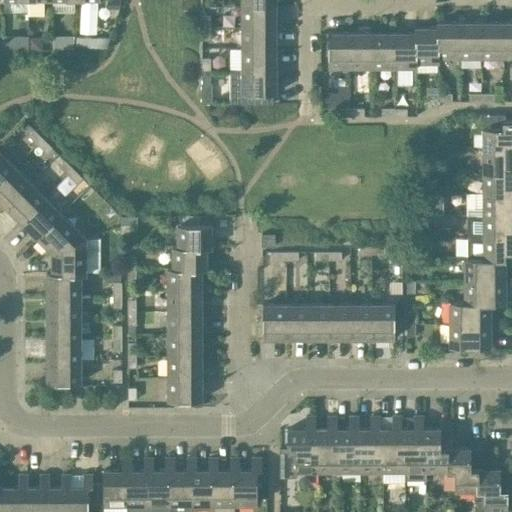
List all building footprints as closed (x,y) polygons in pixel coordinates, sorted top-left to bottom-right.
[(51,0),(28,0),(28,14),(44,14),(44,0),(51,0)] [(242,17),(242,26),(276,26),(276,5),(242,5),(229,5),(229,18),(242,17)] [(202,27),(211,27),(210,14),(202,14),(202,27)] [(439,55),(460,55),(460,21),(438,21),(438,26),(438,55),(439,55)] [(460,55),(481,55),(482,21),(460,21),(460,55)] [(481,55),(503,55),(503,21),(482,21),(481,55)] [(511,21),(503,21),(503,55),(511,55),(511,21)] [(276,48),(276,26),(242,26),(242,48),(276,48)] [(416,26),(416,31),(417,31),(416,61),(417,61),(439,61),(439,55),(438,55),(438,26),(416,26)] [(202,27),(202,39),(211,39),(211,27),(202,27)] [(352,66),(351,31),(329,32),(329,66),(352,66)] [(373,31),(351,31),(352,66),(373,66),(373,31)] [(373,66),(395,66),(394,31),(373,31),(373,66)] [(417,31),(416,31),(394,31),(395,66),(417,66),(417,61),(416,61),(417,31)] [(4,49),(16,49),(16,35),(4,35),(4,49)] [(54,49),(67,49),(67,35),(54,35),(54,49)] [(42,43),(36,36),(29,37),(29,49),(42,49),(42,43)] [(108,37),(77,37),(77,47),(108,47),(108,37)] [(242,48),(242,69),(276,70),(276,48),(242,48)] [(202,57),(202,70),(210,70),(211,57),(202,57)] [(276,70),(242,69),(230,69),(230,102),(272,102),(272,92),(276,92),(276,70)] [(210,82),(210,70),(202,70),(202,82),(210,82)] [(439,101),(452,101),(452,92),(439,93),(439,97),(439,101)] [(482,101),(482,92),(469,92),(469,101),(482,101)] [(482,101),(495,101),(495,92),(482,92),(482,101)] [(439,106),(439,101),(439,97),(427,97),(427,106),(439,106)] [(352,116),(352,107),(339,107),(339,116),(352,116)] [(364,107),(352,107),(352,116),(364,116),(364,107)] [(394,116),(395,107),(382,107),(382,116),(394,116)] [(407,107),(395,107),(394,116),(407,115),(407,107)] [(483,114),(483,150),(504,150),(504,142),(511,141),(511,118),(504,119),(504,114),(483,114)] [(43,137),(34,128),(28,134),(37,143),(43,137)] [(43,137),(37,143),(46,152),(52,146),(43,137)] [(511,141),(504,142),(504,150),(483,150),(483,171),(504,171),(504,163),(511,163),(511,141)] [(0,180),(15,165),(0,150),(0,180)] [(59,165),(68,174),(74,168),(65,159),(59,165)] [(483,171),(483,192),(504,193),(504,185),(511,184),(511,163),(504,163),(504,171),(483,171)] [(0,180),(0,198),(6,205),(30,181),(15,165),(0,180)] [(83,177),(74,168),(68,174),(77,183),(83,177)] [(6,205),(21,220),(46,196),(30,181),(6,205)] [(511,184),(504,185),(504,193),(483,192),(483,214),(505,214),(504,206),(511,206),(511,184)] [(21,220),(37,235),(61,211),(46,196),(21,220)] [(443,196),(425,196),(425,213),(443,214),(443,196)] [(511,206),(504,206),(505,214),(483,214),(469,214),(469,236),(483,235),(504,236),(504,228),(511,227),(511,206)] [(37,235),(52,250),(86,236),(61,211),(37,235)] [(177,223),(177,245),(177,246),(207,246),(207,247),(211,247),(211,214),(200,215),(200,223),(177,223)] [(121,236),(127,236),(130,236),(130,224),(121,224),(121,236)] [(469,257),(483,257),(484,258),(506,257),(506,250),(511,250),(511,227),(504,228),(504,236),(483,235),(469,236),(469,257)] [(275,233),(261,233),(261,245),(262,245),(275,245),(275,233)] [(86,273),(86,236),(52,250),(52,271),(52,272),(81,272),(81,273),(86,273)] [(417,256),(417,247),(411,241),(402,241),(402,256),(417,256)] [(360,253),(372,253),(372,244),(359,245),(360,253)] [(372,244),(372,253),(385,253),(385,244),(372,244)] [(207,268),(207,247),(207,246),(177,246),(177,245),(172,245),(172,267),(172,268),(202,267),(202,268),(207,268)] [(298,250),(286,251),(285,259),(298,259),(298,250)] [(329,251),(329,259),(341,259),(341,250),(329,251)] [(286,251),(273,251),(273,259),(285,259),(286,251)] [(316,259),(329,259),(329,251),(316,251),(316,259)] [(127,255),(127,268),(136,268),(136,255),(127,255)] [(402,257),(402,269),(410,269),(410,257),(402,257)] [(506,279),(506,257),(484,258),(483,257),(469,257),(465,257),(465,279),(506,279)] [(167,267),(167,289),(202,289),(202,268),(202,267),(172,268),(172,267),(167,267)] [(136,280),(136,268),(127,268),(128,280),(136,280)] [(81,294),(81,273),(81,272),(52,272),(52,271),(47,271),(47,294),(81,294)] [(113,294),(122,294),(121,274),(105,273),(105,281),(113,281),(113,294)] [(491,301),(491,302),(506,302),(506,279),(465,279),(465,300),(465,301),(491,301)] [(407,280),(407,292),(415,293),(415,280),(407,280)] [(167,289),(167,311),(202,311),(202,289),(167,289)] [(47,294),(47,315),(81,315),(81,294),(47,294)] [(122,306),(122,294),(113,294),(113,306),(122,306)] [(128,298),(128,311),(136,311),(136,298),(128,298)] [(450,300),(450,323),(491,323),(491,302),(491,301),(465,301),(465,300),(450,300)] [(286,337),(286,303),(263,303),(263,337),(286,337)] [(307,303),(286,303),(286,337),(308,337),(307,303)] [(329,303),(307,303),(308,337),(329,337),(329,303)] [(351,303),(329,303),(329,337),(351,337),(351,303)] [(351,337),(372,337),(372,303),(351,303),(351,337)] [(395,303),(372,303),(372,337),(395,337),(395,303)] [(407,310),(407,323),(416,323),(415,310),(407,310)] [(136,323),(136,311),(128,311),(128,323),(136,323)] [(167,311),(168,333),(202,333),(202,311),(167,311)] [(81,337),(81,315),(47,315),(47,337),(81,337)] [(416,335),(416,323),(407,323),(407,335),(416,335)] [(491,345),(491,323),(450,323),(450,345),(491,345)] [(121,337),(122,324),(113,324),(113,337),(121,337)] [(168,333),(168,355),(202,354),(202,333),(168,333)] [(47,337),(47,358),(81,359),(81,337),(47,337)] [(121,337),(113,337),(113,349),(121,349),(121,337)] [(128,341),(128,354),(136,354),(136,341),(128,341)] [(136,367),(136,354),(128,354),(128,367),(136,367)] [(168,355),(168,376),(202,376),(202,354),(168,355)] [(81,359),(47,358),(47,381),(81,381),(81,359)] [(122,381),(122,368),(113,369),(113,381),(122,381)] [(202,398),(202,376),(168,376),(168,399),(202,398)] [(128,386),(128,399),(136,399),(136,386),(128,386)] [(296,469),(318,469),(318,448),(310,448),(310,428),(315,428),(315,427),(315,415),(306,415),(306,427),(288,427),(288,447),(280,447),(280,477),(296,477),(296,469)] [(318,448),(318,469),(340,469),(340,448),(332,448),(332,427),(337,428),(337,427),(337,415),(327,415),(327,427),(315,427),(315,428),(310,428),(310,448),(318,448)] [(349,427),(337,427),(337,428),(332,427),(332,448),(340,448),(340,469),(362,469),(362,448),(354,448),(353,427),(359,427),(359,415),(349,415),(349,427)] [(362,469),(383,469),(383,448),(375,448),(375,427),(380,427),(380,415),(371,415),(371,427),(359,427),(353,427),(354,448),(362,448),(362,469)] [(383,469),(405,469),(405,448),(397,448),(397,428),(402,428),(402,427),(402,415),(392,415),(392,427),(380,427),(375,427),(375,448),(383,448),(383,469)] [(424,427),(424,415),(414,415),(414,427),(402,427),(402,428),(397,428),(397,448),(405,448),(405,469),(405,477),(426,477),(426,469),(426,448),(418,448),(418,427),(424,427)] [(426,448),(426,469),(448,469),(448,448),(453,448),(453,447),(453,421),(440,421),(440,427),(424,427),(418,427),(418,448),(426,448)] [(483,468),(483,467),(483,441),(470,442),(470,447),(453,447),(453,448),(448,448),(448,469),(455,469),(455,489),(478,489),(477,468),(483,468)] [(132,469),(132,456),(122,457),(122,469),(104,469),(104,511),(126,511),(127,469),(132,469)] [(192,508),(213,508),(213,469),(219,469),(218,468),(218,456),(209,456),(209,468),(197,468),(197,469),(191,469),(192,503),(192,508)] [(234,511),(235,503),(235,469),(240,469),(240,468),(240,456),(230,456),(230,468),(218,468),(219,469),(213,469),(213,508),(212,511),(234,511)] [(252,468),(240,468),(240,469),(235,469),(235,503),(257,503),(257,469),(261,469),(261,456),(252,456),(252,468)] [(126,511),(148,511),(148,469),(154,469),(154,457),(144,457),(144,469),(132,469),(127,469),(126,511)] [(175,469),(175,457),(166,457),(166,469),(154,469),(148,469),(148,511),(170,511),(170,503),(170,469),(175,469)] [(170,469),(170,503),(192,503),(191,469),(197,469),(197,468),(197,457),(187,457),(187,469),(175,469),(170,469)] [(499,467),(483,467),(483,468),(477,468),(478,489),(484,489),(484,509),(508,509),(508,488),(511,487),(511,461),(499,462),(499,467)] [(2,486),(0,489),(0,511),(22,511),(23,486),(28,486),(28,473),(19,474),(19,486),(2,486)] [(23,486),(22,511),(44,511),(44,486),(49,486),(49,473),(40,473),(40,486),(28,486),(23,486)] [(44,486),(44,511),(65,511),(66,486),(71,486),(71,485),(71,473),(62,473),(62,486),(49,486),(44,486)] [(83,485),(71,485),(71,486),(66,486),(65,511),(88,511),(89,486),(93,486),(93,473),(83,473),(83,485)]
